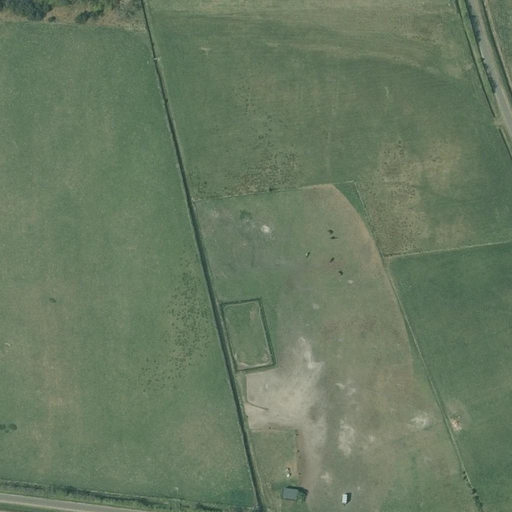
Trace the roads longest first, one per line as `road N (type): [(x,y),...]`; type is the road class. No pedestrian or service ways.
road 1 (unclassified): [(152,511),(0,492)]
road 2 (unclassified): [(511,123),(470,0)]
